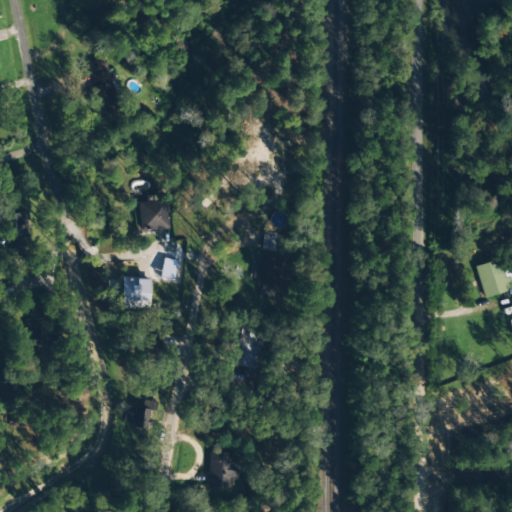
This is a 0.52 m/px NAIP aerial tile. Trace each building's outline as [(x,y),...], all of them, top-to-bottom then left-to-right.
[(88,61),(95,87),(87,89),(92,108),(117,101),(114,88),(112,89),(103,57),(88,61)] [(137,204),(138,231),(167,229),(165,201),(158,202),(157,196),(145,197),(145,203),(137,204)] [(6,239),(27,238),(26,213),(5,214),(6,239)] [(260,250),(278,252),(279,235),(262,233),(260,250)] [(248,283),(272,287),(276,259),(260,256),(258,268),(251,267),(248,283)] [(159,278),(173,280),(175,261),(161,259),(159,278)] [(473,268),(483,299),(510,290),(500,259),(473,268)] [(120,308),(147,309),(148,279),(121,278),(120,308)] [(232,366),(254,370),(262,329),(240,324),(232,366)] [(19,351),(38,350),(38,325),(18,326),(19,351)] [(130,413),(129,428),(147,430),(149,411),(154,412),(156,402),(136,400),(134,413),(130,413)] [(208,453),(207,487),(230,488),(230,479),(242,480),(242,463),(231,463),(231,454),(208,453)]
